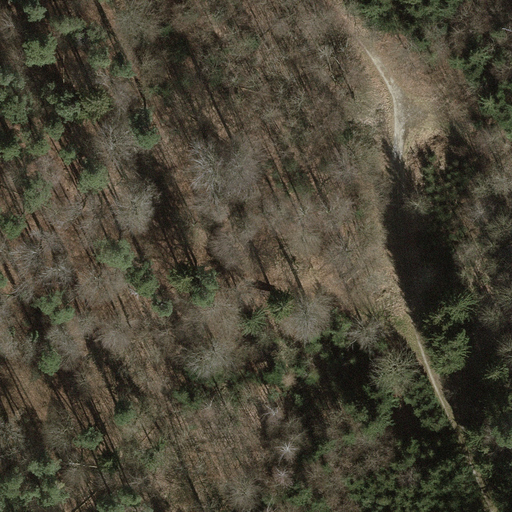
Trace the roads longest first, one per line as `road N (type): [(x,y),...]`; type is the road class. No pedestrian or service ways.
road 1 (track): [(500,511),(436,371),(408,278),(397,178),(409,86)]
road 2 (track): [(409,86),(511,174)]
road 3 (track): [(311,0),(409,86)]
